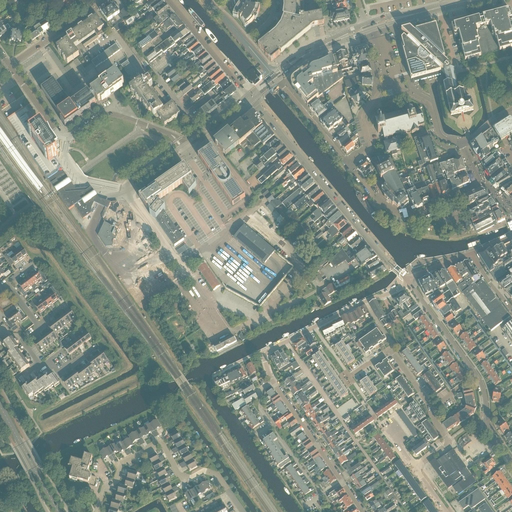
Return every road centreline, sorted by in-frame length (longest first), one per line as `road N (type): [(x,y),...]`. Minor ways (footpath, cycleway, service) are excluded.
road 1 (residential): [(407,280),(251,101)]
road 2 (residential): [(9,66),(60,136),(115,114),(168,133),(181,147)]
road 3 (residential): [(201,131),(150,68),(143,74),(93,7)]
road 4 (residential): [(386,81),(428,103),(439,135),(463,145),(511,108)]
road 5 (residential): [(99,511),(121,464),(158,444),(177,474),(206,471)]
road 6 (residential): [(414,469),(449,442),(390,350)]
road 7 (unclassified): [(181,147),(124,188),(184,152)]
road 8 (residential): [(407,280),(470,253),(511,309)]
road 9 (residential): [(247,95),(167,0)]
road 10 (residential): [(342,481),(273,380)]
road 11 (secondary): [(58,511),(0,406)]
